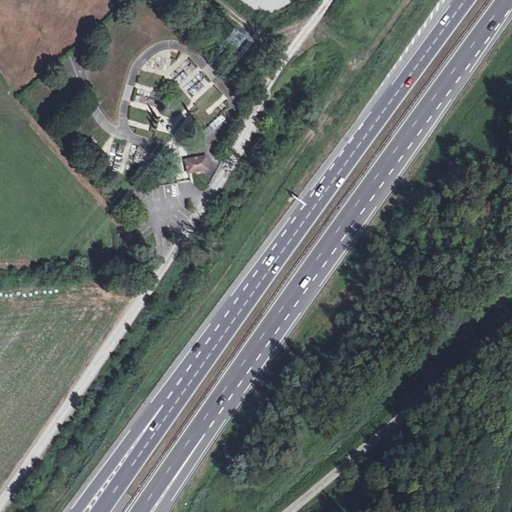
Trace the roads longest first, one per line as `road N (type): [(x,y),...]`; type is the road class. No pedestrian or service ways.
road 1 (motorway): [(465,0),(180,395)]
road 2 (motorway): [(228,383),(505,0)]
road 3 (unclassified): [(0,494),(171,254),(256,107)]
road 4 (unclassified): [(282,511),(320,472),(511,318)]
road 5 (motorway): [(180,395),(146,418),(76,511)]
road 6 (motorway): [(139,511),(228,383)]
road 7 (motorway): [(153,511),(228,383)]
road 8 (motorway): [(180,395),(100,511)]
road 9 (track): [(328,0),(256,107)]
